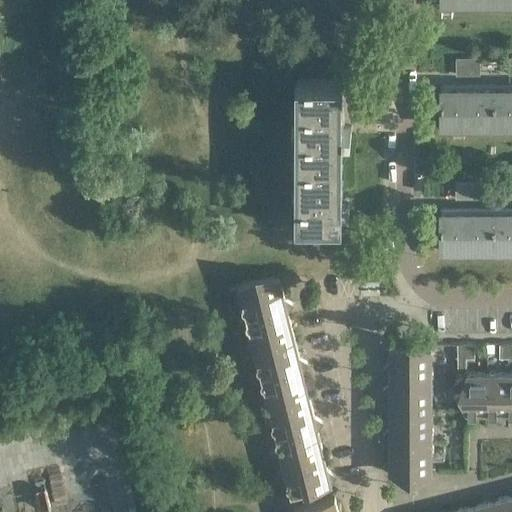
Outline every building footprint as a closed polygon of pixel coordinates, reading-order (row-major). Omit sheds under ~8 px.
[(457,66),(468,66),(468,57),(456,57),(457,66)] [(468,57),(468,66),(480,66),(480,57),(468,57)] [(457,74),(468,74),(468,66),(457,66),(457,74)] [(468,66),(468,74),(480,74),(480,66),(468,66)] [(352,124),(343,124),(343,80),(296,79),(295,222),(342,222),(343,132),(352,132),(352,124)] [(511,86),(440,86),(441,126),(511,125),(511,86)] [(456,189),(468,189),(468,181),(456,181),(456,189)] [(468,181),(468,189),(480,189),(480,181),(468,181)] [(456,198),(468,198),(468,189),(456,189),(456,198)] [(468,189),(468,198),(480,198),(480,189),(468,189)] [(440,249),(511,249),(511,210),(440,210),(440,249)] [(238,287),(243,305),(242,308),(242,311),(245,313),(247,322),(246,325),(247,327),(249,329),(258,364),(257,367),(257,370),(260,372),(262,380),(261,383),(262,386),(264,388),(273,423),(272,426),(272,429),(275,431),(277,439),(276,442),(276,445),(279,447),(288,482),(286,485),(287,488),(290,490),(291,495),(331,485),(336,477),(328,472),(318,431),(322,423),(315,418),(303,372),(308,364),(300,359),(288,313),(293,305),(285,301),(279,276),(238,287)] [(467,373),(466,358),(466,341),(458,342),(458,373),(467,373)] [(466,341),(466,358),(475,358),(475,342),(466,341)] [(499,358),(508,358),(508,341),(499,342),(499,358)] [(390,380),(431,379),(431,375),(433,373),(433,370),(431,367),(431,349),(390,349),(390,364),(383,370),(390,376),(390,380)] [(466,412),(488,412),(487,373),(466,373),(466,412)] [(488,412),(508,412),(508,373),(487,373),(488,412)] [(431,379),(390,380),(390,384),(383,390),(390,397),(390,411),(431,410),(431,392),(433,390),(433,387),(431,384),(431,379)] [(431,410),(390,411),(390,429),(383,436),(390,442),(432,441),(432,436),(433,434),(433,431),(432,428),(431,410)] [(432,445),(432,441),(390,442),(390,473),(406,473),(412,479),(418,472),(432,472),(432,454),(433,451),(433,448),(432,445)] [(502,511),(511,511),(511,495),(499,499),(502,511)] [(295,509),(295,511),(338,511),(335,499),(295,509)] [(501,511),(499,499),(479,504),(480,511),(501,511)]
